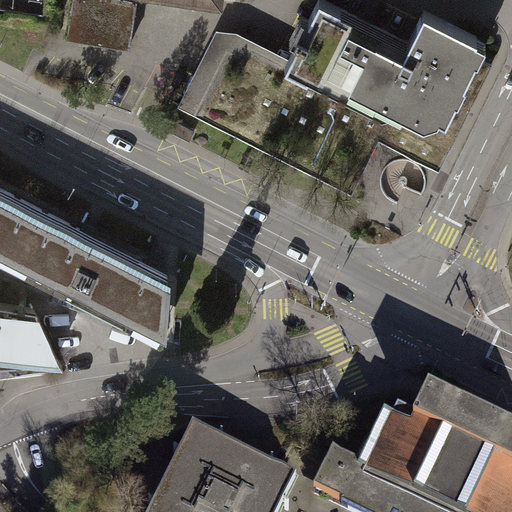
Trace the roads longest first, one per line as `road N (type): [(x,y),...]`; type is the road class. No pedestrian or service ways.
road 1 (secondary): [(251,230),(0,101)]
road 2 (residential): [(511,91),(441,233),(423,311)]
road 3 (residential): [(0,430),(74,401),(230,377)]
road 4 (residential): [(230,377),(279,396),(322,387),(395,346),(423,311)]
road 5 (secondary): [(423,311),(251,230)]
road 6 (residential): [(423,311),(260,362)]
road 7 (residential): [(251,230),(275,309),(260,362)]
